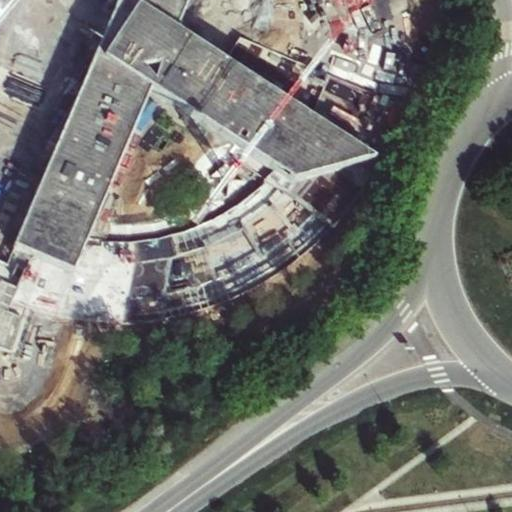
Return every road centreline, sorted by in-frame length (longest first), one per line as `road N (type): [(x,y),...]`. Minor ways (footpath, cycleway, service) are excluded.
road 1 (secondary): [(436,221),(416,289),(387,331),(170,508)]
road 2 (secondary): [(170,508),(377,393),(439,374),(508,380)]
road 3 (secondary): [(436,221),(450,310),(480,356),(508,380)]
road 4 (tertiary): [(503,0),(505,55),(481,124)]
